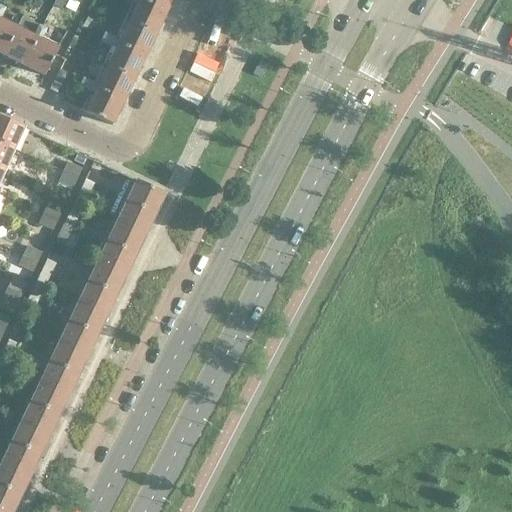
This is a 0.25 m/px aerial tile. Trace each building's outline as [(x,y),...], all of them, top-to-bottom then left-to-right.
[(54,0),(54,2),(52,5),(61,9),(65,0),(54,0)] [(78,4),(70,0),(68,0),(65,7),(75,12),(78,4)] [(166,11),(143,0),(130,0),(133,1),(115,38),(104,33),(102,36),(144,56),(166,11)] [(143,0),(166,11),(171,0),(143,0)] [(41,27),(37,26),(31,37),(0,20),(0,15),(3,8),(0,6),(0,54),(22,65),(41,27)] [(95,25),(91,32),(100,36),(103,29),(95,25)] [(22,65),(29,69),(43,76),(58,46),(41,37),(45,29),(41,27),(22,65)] [(80,81),(122,103),(144,56),(102,36),(100,41),(111,46),(94,83),(82,77),(80,81)] [(67,73),(59,69),(53,81),(61,85),(67,73)] [(90,91),(80,111),(111,125),(122,103),(80,81),(78,85),(90,91)] [(0,117),(0,142),(14,149),(24,128),(0,117)] [(0,142),(0,168),(5,170),(14,149),(0,142)] [(77,178),(82,169),(66,162),(62,171),(77,178)] [(62,171),(58,181),(73,188),(77,178),(62,171)] [(84,205),(94,184),(84,178),(73,201),(84,205)] [(143,234),(162,194),(137,181),(137,182),(134,181),(124,202),(115,221),(143,234)] [(73,201),(63,223),(73,228),(84,205),(73,201)] [(57,220),(62,211),(47,204),(42,213),(57,220)] [(42,213),(37,223),(53,230),(57,220),(42,213)] [(115,221),(97,259),(124,272),(143,234),(115,221)] [(63,223),(54,240),(73,249),(79,237),(70,233),(73,228),(63,223)] [(38,262),(41,255),(26,248),(22,255),(38,262)] [(22,255),(17,267),(32,273),(38,262),(22,255)] [(45,285),(56,263),(46,258),(35,280),(45,285)] [(97,259),(77,301),(105,314),(124,272),(97,259)] [(35,280),(24,304),(34,308),(45,285),(35,280)] [(18,303),(21,295),(6,288),(2,297),(18,303)] [(2,297),(0,301),(0,308),(13,314),(18,303),(2,297)] [(67,321),(59,337),(87,351),(105,314),(77,301),(73,309),(67,306),(61,318),(67,321)] [(59,337),(40,378),(68,391),(87,351),(59,337)] [(0,358),(8,363),(18,344),(8,338),(0,353),(0,358)] [(0,358),(0,379),(8,363),(0,358)] [(40,378),(21,418),(48,432),(68,391),(40,378)] [(21,418),(2,458),(29,471),(48,432),(21,418)] [(9,511),(15,500),(29,471),(2,458),(0,462),(0,507),(9,511)]
